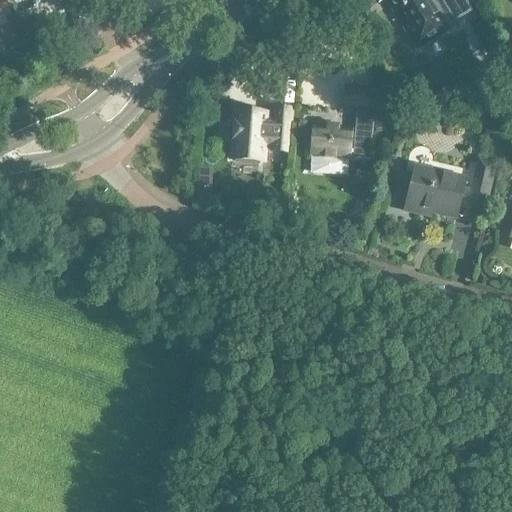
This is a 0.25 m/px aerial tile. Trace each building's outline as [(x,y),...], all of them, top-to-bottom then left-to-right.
[(387,0),(388,1),(394,11),(402,7),(412,24),(404,28),(417,49),(448,30),(445,26),(471,11),(464,0),(429,0),(387,0)] [(332,156),(332,157),(350,159),(350,156),(352,156),(352,158),(370,160),(372,135),(374,122),(373,122),(376,90),(345,87),(344,107),(356,108),(354,133),(352,133),(352,130),(336,129),(336,127),(326,126),(326,128),(312,127),(309,155),(327,157),(327,155),(332,156)] [(200,107),(200,118),(207,119),(208,107),(200,107)] [(257,119),(258,113),(235,111),(234,123),(230,123),(228,140),(233,140),(231,159),(235,160),(235,162),(258,164),(258,162),(263,162),(264,146),(272,147),(271,151),(288,152),(291,110),(275,109),(274,120),(257,119)] [(488,122),(483,141),(497,144),(502,126),(488,122)] [(431,213),(456,219),(459,206),(483,211),(494,165),(479,161),(471,192),(463,190),(465,180),(414,168),(409,192),(405,193),(402,204),(405,207),(404,211),(430,217),(431,213)] [(198,191),(197,204),(210,205),(210,191),(198,191)]
